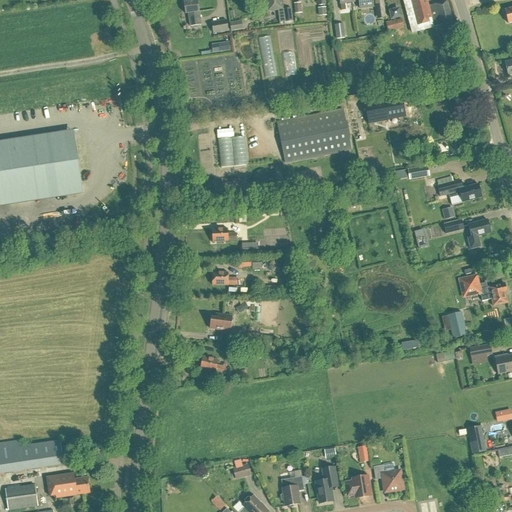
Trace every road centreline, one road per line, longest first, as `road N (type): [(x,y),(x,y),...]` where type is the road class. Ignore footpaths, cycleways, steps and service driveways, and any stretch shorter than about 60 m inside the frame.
road 1 (tertiary): [(134,511),(166,193),(157,88),(130,0)]
road 2 (residential): [(511,202),(458,0)]
